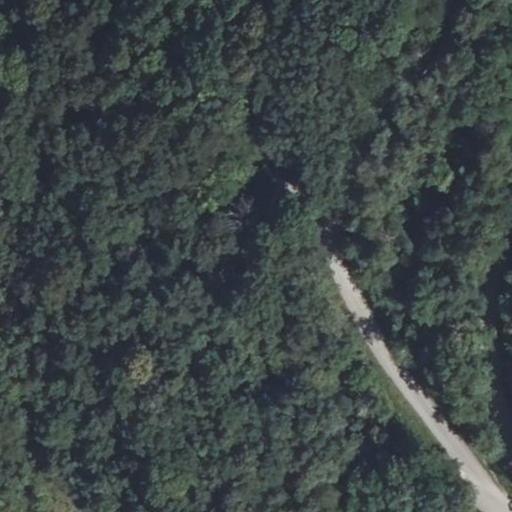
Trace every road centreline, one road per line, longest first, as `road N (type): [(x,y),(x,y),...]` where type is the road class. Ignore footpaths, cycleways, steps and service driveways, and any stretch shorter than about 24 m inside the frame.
road 1 (tertiary): [(501,511),(364,312),(310,198),(284,125),(280,0)]
road 2 (track): [(511,236),(490,275),(495,401),(511,453)]
